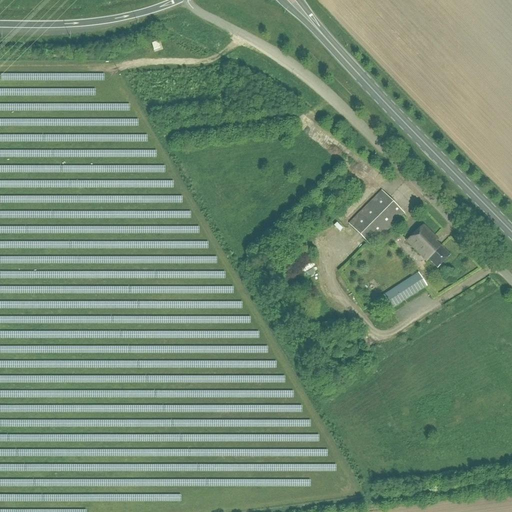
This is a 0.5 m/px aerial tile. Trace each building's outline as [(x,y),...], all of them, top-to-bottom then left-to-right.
[(158,42),(151,44),(153,51),(160,49),(158,42)] [(404,214),(382,192),(349,225),(371,247),(404,214)] [(438,241),(423,227),(407,243),(427,262),(429,260),(437,268),(449,256),(436,243),(438,241)] [(402,247),(408,241),(404,236),(397,241),(402,247)] [(359,245),(354,248),(354,249),(345,256),(348,260),(362,249),(359,245)] [(427,287),(418,273),(384,296),(393,310),(427,287)] [(360,382),(363,375),(357,372),(354,378),(360,382)]
